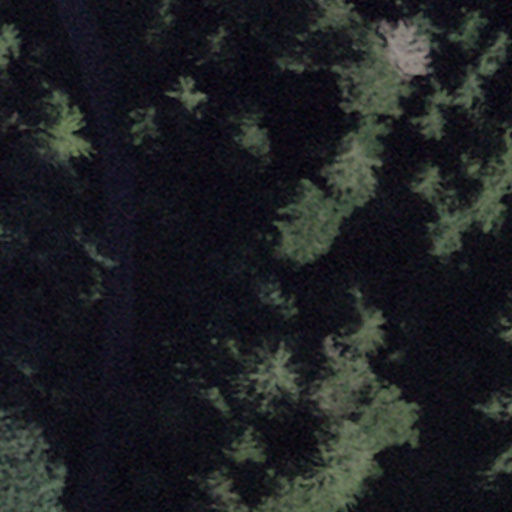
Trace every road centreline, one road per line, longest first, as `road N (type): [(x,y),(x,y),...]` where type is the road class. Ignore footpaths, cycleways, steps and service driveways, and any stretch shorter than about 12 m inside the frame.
road 1 (track): [(88,511),(117,406),(115,167),(110,121),(68,0)]
road 2 (track): [(410,511),(410,404),(455,331),(511,294)]
